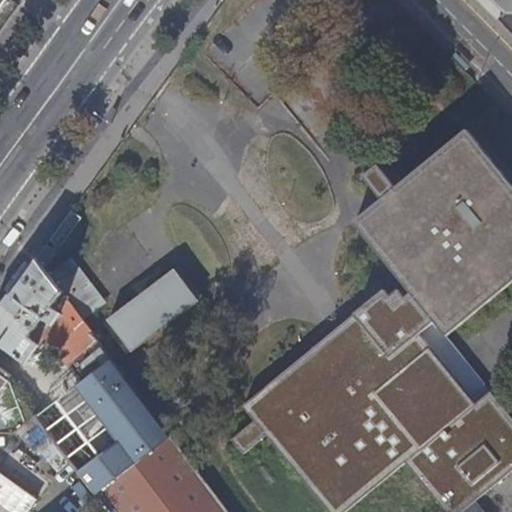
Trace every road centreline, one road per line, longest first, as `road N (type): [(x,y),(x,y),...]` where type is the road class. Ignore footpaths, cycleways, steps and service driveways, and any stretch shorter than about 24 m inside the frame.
road 1 (primary): [(0,204),(155,0)]
road 2 (primary): [(101,0),(0,136)]
